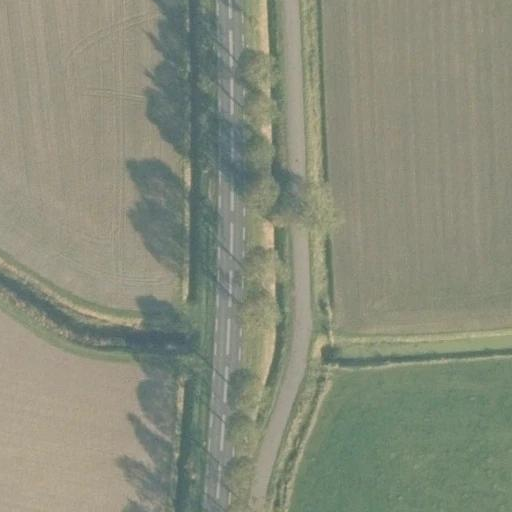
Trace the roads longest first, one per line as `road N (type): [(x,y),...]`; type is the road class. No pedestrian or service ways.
road 1 (unclassified): [(257,511),(301,345),(292,0)]
road 2 (primary): [(213,511),(227,327),(226,0)]
